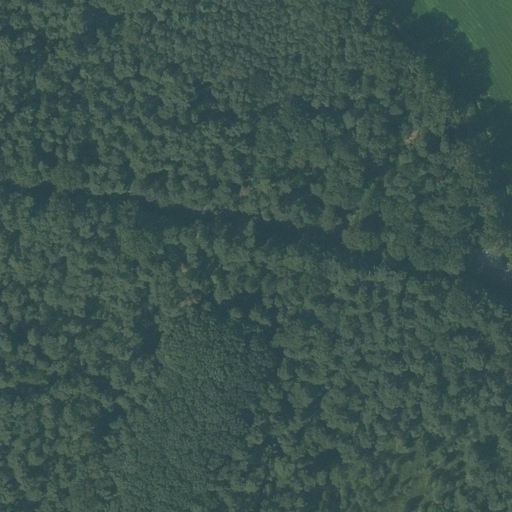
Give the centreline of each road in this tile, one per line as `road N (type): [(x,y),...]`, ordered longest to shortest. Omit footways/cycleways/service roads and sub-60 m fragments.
road 1 (tertiary): [(491,272),(256,207),(0,165)]
road 2 (track): [(87,0),(491,272)]
road 3 (track): [(245,229),(100,511)]
road 4 (unclassified): [(491,272),(495,215),(467,128),(448,83),(378,0)]
